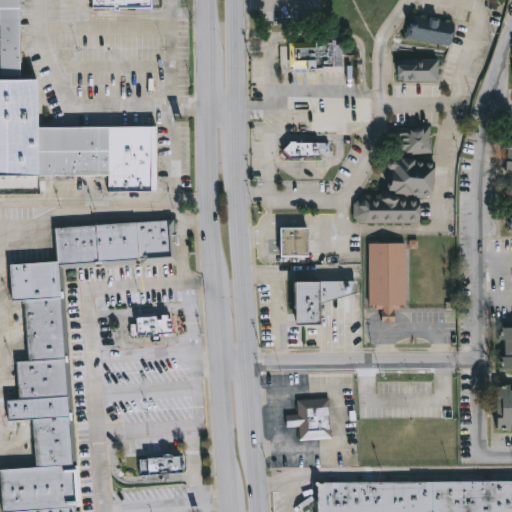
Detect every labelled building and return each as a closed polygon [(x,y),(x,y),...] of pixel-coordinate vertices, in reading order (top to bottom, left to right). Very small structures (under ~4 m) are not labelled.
[(0,176),(0,0),(19,0),(20,80),(38,80),(38,127),(156,126),(157,192),(107,192),(107,176),(0,176)] [(92,0),(152,0),(152,9),(92,9),(92,0)] [(407,40),(452,45),(454,21),(409,16),(407,40)] [(289,43),(289,67),(292,67),(316,67),(316,69),(324,69),(324,66),(333,66),(341,66),(341,44),(336,44),(336,40),(332,40),(332,43),(323,43),(323,40),(315,40),(315,43),(289,43)] [(398,82),(398,59),(439,59),(439,82),(398,82)] [(396,135),(410,134),(427,130),(433,127),(435,153),(405,157),(403,151),(398,152),(396,135)] [(282,151),(290,161),(295,159),(323,159),(323,154),(331,154),(331,144),(298,144),(298,143),(293,143),(290,142),(285,148),(282,151)] [(420,224),(353,221),(354,194),(389,195),(390,159),(434,161),(433,197),(421,196),(420,224)] [(56,259),(54,225),(174,217),(177,260),(63,268),(56,259)] [(281,227),(281,256),(310,256),(309,227),(281,227)] [(369,243),(369,308),(382,308),(382,322),(395,322),(394,307),(407,307),(406,243),(369,243)] [(24,298),(11,299),(8,262),(56,259),(63,268),(65,296),(24,298)] [(300,284),(360,283),(361,293),(324,304),(325,326),(300,326),(300,284)] [(65,296),(69,357),(28,359),(24,298),(65,296)] [(136,316),(170,313),(171,332),(131,334),(130,323),(136,323),(136,316)] [(511,327),(511,370),(503,370),(503,327),(511,327)] [(18,397),(15,360),(28,359),(69,357),(72,394),(18,397)] [(511,430),(498,430),(497,387),(511,386),(511,430)] [(72,394),(73,415),(32,418),(23,419),(7,420),(6,398),(10,398),(18,397),(72,394)] [(298,415),(286,415),(287,427),(299,427),(300,440),(331,439),(329,398),(297,400),(298,415)] [(73,415),(76,463),(35,466),(32,418),(73,415)] [(182,453),(183,471),(139,474),(138,457),(182,453)] [(38,510),(2,511),(0,482),(0,467),(35,466),(76,463),(79,507),(38,510)] [(511,478),(511,511),(316,511),(317,479),(511,478)]
